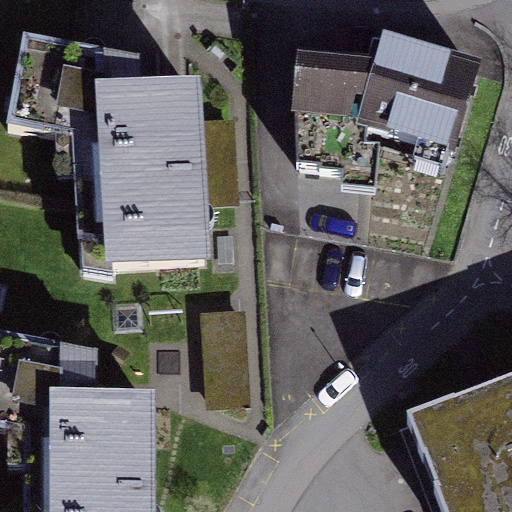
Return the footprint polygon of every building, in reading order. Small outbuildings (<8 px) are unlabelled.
[(375,61),(304,54),(300,164),(345,164),(346,180),(365,179),(368,128),(450,151),(478,59),(403,38),(382,32),(375,61)] [(135,72),(16,50),(1,132),(84,148),(81,94),(136,90),(135,72)] [(202,267),(190,87),(144,90),(136,90),(81,94),(84,148),(93,274),(202,267)] [(246,312),(203,314),(208,410),(251,408),(246,312)] [(94,365),(0,348),(0,429),(37,435),(37,405),(94,404),(94,365)] [(511,511),(511,389),(491,397),(404,429),(434,511),(511,511)] [(146,511),(146,404),(94,404),(37,405),(37,435),(37,511),(146,511)]
